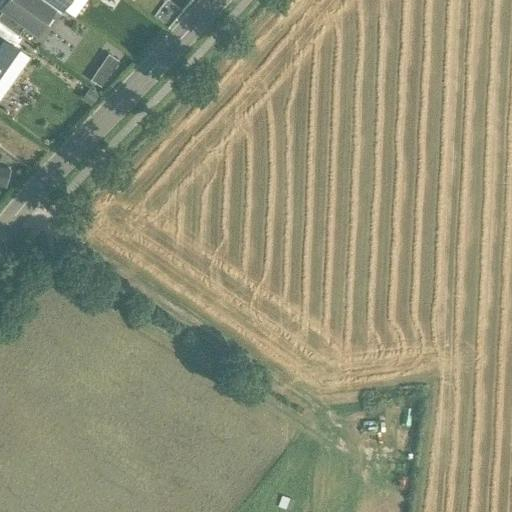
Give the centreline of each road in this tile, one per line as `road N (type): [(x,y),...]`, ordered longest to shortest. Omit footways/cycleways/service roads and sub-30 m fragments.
road 1 (track): [(22,204),(363,444)]
road 2 (tertiary): [(214,0),(0,235)]
